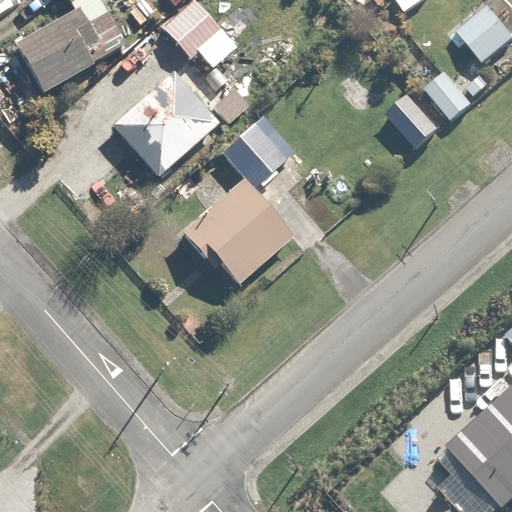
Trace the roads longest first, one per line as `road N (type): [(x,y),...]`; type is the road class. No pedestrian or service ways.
road 1 (residential): [(193,480),(511,196)]
road 2 (residential): [(0,262),(193,480)]
